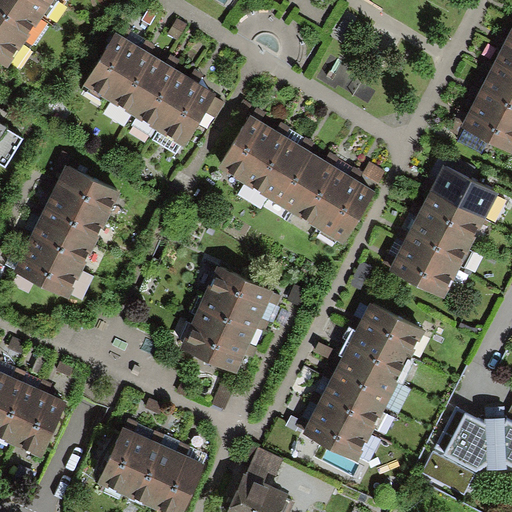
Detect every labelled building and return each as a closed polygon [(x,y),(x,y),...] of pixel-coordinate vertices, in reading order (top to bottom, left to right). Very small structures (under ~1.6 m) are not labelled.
[(48,0),(0,0),(0,59),(5,62),(48,0)] [(511,145),(511,32),(506,44),(493,70),(479,99),(468,121),(467,123),(511,145)] [(186,138),(213,91),(192,78),(169,65),(144,50),(121,37),(116,34),(89,81),(186,138)] [(28,137),(0,119),(0,160),(9,167),(28,137)] [(225,163),(345,235),(371,191),(351,179),(328,165),(303,150),(278,136),(256,122),(251,119),(225,163)] [(117,186),(70,164),(59,187),(47,212),(36,236),(24,262),(19,271),(67,293),(117,186)] [(443,290),(494,191),(446,166),(435,187),(423,212),(410,238),(398,262),(395,266),(443,290)] [(268,295),(271,289),(221,266),(186,344),(235,367),(245,346),(257,320),(268,295)] [(312,430),(357,453),(418,328),(373,305),(363,327),(352,349),(339,375),(325,404),(314,426),(312,430)] [(0,435),(14,441),(39,453),(63,400),(39,389),(12,377),(0,371),(0,435)] [(458,406),(436,447),(476,466),(508,460),(511,462),(511,419),(496,420),(486,421),(458,406)] [(130,432),(125,430),(102,483),(151,504),(170,511),(177,511),(199,461),(177,452),(154,443),(130,432)] [(230,503),(226,511),(282,511),(291,494),(253,477),(243,500),(230,503)]
